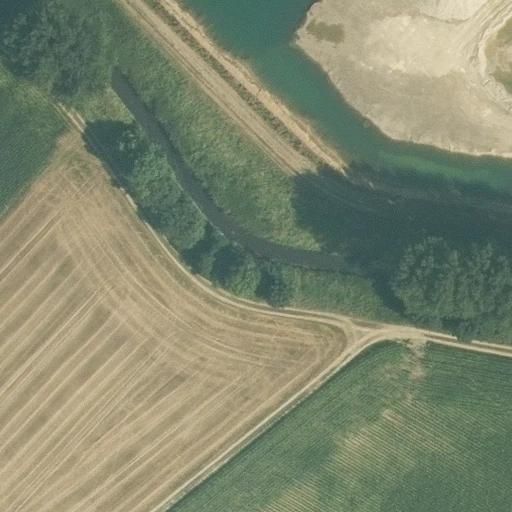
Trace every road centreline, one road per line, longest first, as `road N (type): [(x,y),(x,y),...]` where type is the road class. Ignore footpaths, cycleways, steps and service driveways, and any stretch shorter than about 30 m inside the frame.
road 1 (track): [(0,42),(94,141),(230,307),(257,321),(387,348)]
road 2 (track): [(202,511),(363,381),(387,348)]
road 3 (track): [(387,348),(511,369)]
